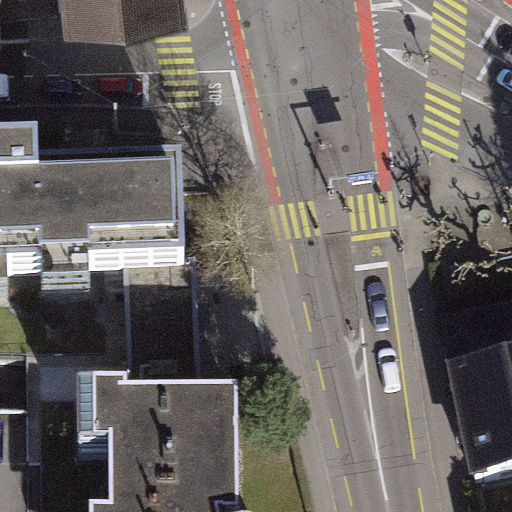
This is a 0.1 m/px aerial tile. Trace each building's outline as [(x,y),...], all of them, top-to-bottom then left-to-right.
[(178,0),(71,0),(74,19),(179,7),(178,0)] [(0,280),(128,276),(185,274),(185,268),(183,176),(40,182),(38,162),(0,163),(0,280)] [(129,410),(202,408),(199,267),(185,268),(185,274),(128,276),(129,400),(129,410)] [(511,310),(440,325),(474,495),(511,487),(511,310)] [(240,511),(239,408),(202,408),(129,410),(129,400),(80,401),(81,461),(110,461),(111,507),(118,507),(118,511),(240,511)]
